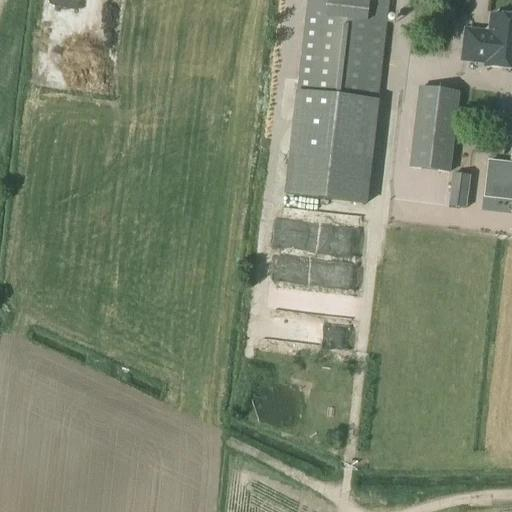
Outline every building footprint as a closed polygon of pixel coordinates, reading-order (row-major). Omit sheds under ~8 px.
[(95,94),(105,0),(45,0),(35,87),(95,94)] [(347,0),(306,0),(284,196),(365,205),(388,5),(347,0)] [(465,32),(461,62),(485,65),(485,69),(511,71),(511,15),(503,15),(501,18),(490,17),(489,31),(484,34),(465,32)] [(416,109),(408,170),(448,174),(455,114),(416,109)] [(484,196),(511,199),(511,159),(510,159),(510,163),(488,161),(484,196)] [(452,176),(448,208),(465,210),(468,178),(452,176)] [(274,316),(302,316),(302,296),(275,295),(274,316)] [(304,296),(303,317),(346,318),(346,297),(304,296)]
